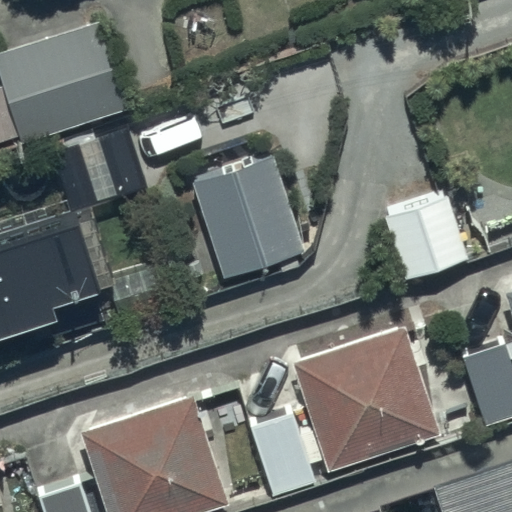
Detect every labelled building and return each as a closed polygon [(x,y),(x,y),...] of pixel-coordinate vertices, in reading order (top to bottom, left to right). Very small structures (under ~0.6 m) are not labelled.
[(94,12),(0,41),(0,95),(12,133),(121,99),(94,12)] [(56,153),(74,209),(146,186),(128,130),(56,153)] [(267,147),(186,173),(217,266),(298,240),(267,147)] [(442,185),(376,208),(398,271),(464,248),(442,185)] [(157,198),(119,207),(138,285),(176,276),(157,198)] [(71,209),(0,231),(0,340),(59,321),(55,308),(98,294),(71,209)] [(511,277),(498,283),(511,324),(511,277)] [(234,380),(267,485),(311,471),(307,457),(319,453),(322,461),(434,425),(399,313),(286,349),(308,419),(296,423),(290,401),(278,405),(267,370),(234,380)] [(511,336),(511,332),(457,349),(479,417),(511,405),(511,367),(506,351),(511,348),(511,336)] [(207,411),(198,414),(189,385),(75,419),(102,511),(157,511),(221,492),(205,437),(214,434),(207,411)] [(23,448),(42,511),(86,511),(75,474),(67,477),(55,438),(23,448)] [(511,511),(511,473),(431,501),(434,511),(511,511)]
